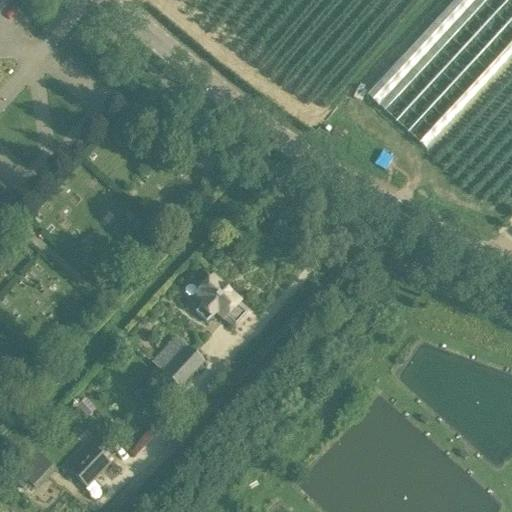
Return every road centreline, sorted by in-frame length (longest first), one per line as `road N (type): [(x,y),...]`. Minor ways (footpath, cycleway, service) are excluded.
road 1 (tertiary): [(511,267),(364,196),(238,107),(111,0)]
road 2 (track): [(364,196),(334,241),(89,511)]
